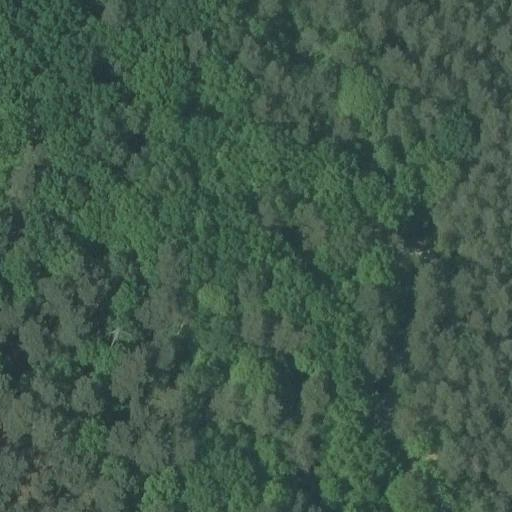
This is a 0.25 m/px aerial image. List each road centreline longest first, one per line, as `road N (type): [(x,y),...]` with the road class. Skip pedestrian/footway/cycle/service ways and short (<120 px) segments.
road 1 (track): [(0,144),(278,347),(371,452)]
road 2 (track): [(371,452),(425,282)]
road 3 (track): [(252,511),(371,452)]
